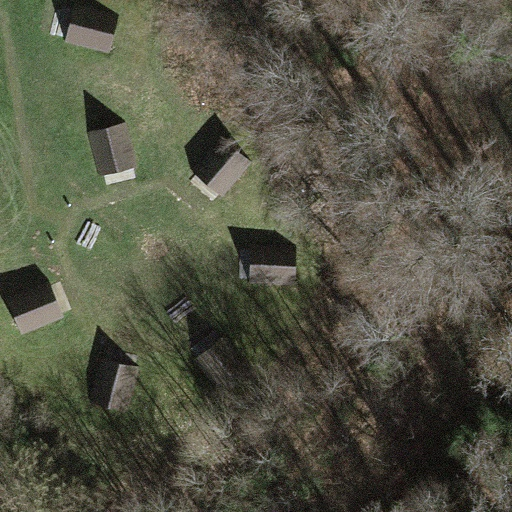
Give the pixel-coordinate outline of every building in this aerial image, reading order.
[(74,7),(66,41),(105,50),(114,16),(74,7)] [(90,133),(99,173),(133,165),(124,125),(90,133)] [(220,139),(194,170),(222,193),(248,161),(220,139)] [(293,250),(249,247),(246,279),(291,282),(293,250)] [(62,317),(47,282),(8,298),(23,334),(62,317)] [(234,352),(205,372),(228,405),(257,385),(234,352)] [(134,369),(100,361),(91,401),(125,409),(134,369)]
